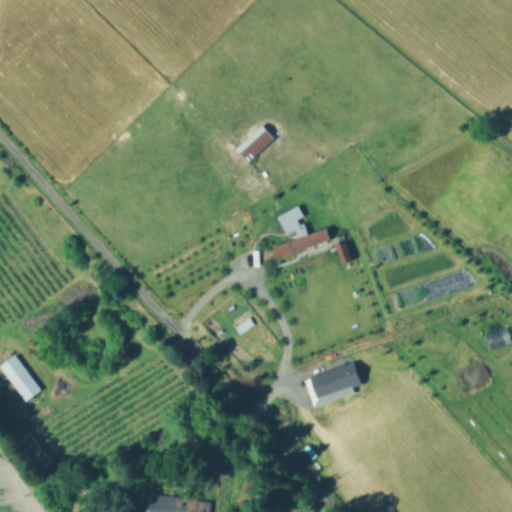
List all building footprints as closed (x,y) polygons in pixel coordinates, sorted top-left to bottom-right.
[(255,118),(268,131),(244,156),(231,143),(255,118)] [(262,236),(338,209),(355,256),(337,262),(327,235),(269,255),(262,236)] [(43,387),(27,399),(0,363),(16,351),(43,387)] [(53,457),(43,465),(21,436),(32,428),(53,457)] [(263,474),(251,494),(239,486),(250,467),(263,474)] [(209,500),(208,511),(148,511),(151,490),(197,494),(197,499),(209,500)]
